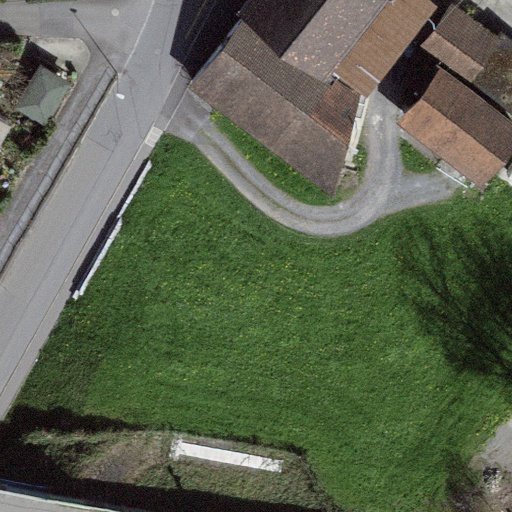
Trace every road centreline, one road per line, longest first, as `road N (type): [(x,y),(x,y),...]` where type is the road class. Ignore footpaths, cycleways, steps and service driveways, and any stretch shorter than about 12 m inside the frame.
road 1 (residential): [(168,36),(0,347)]
road 2 (residential): [(168,36),(111,16),(0,22)]
